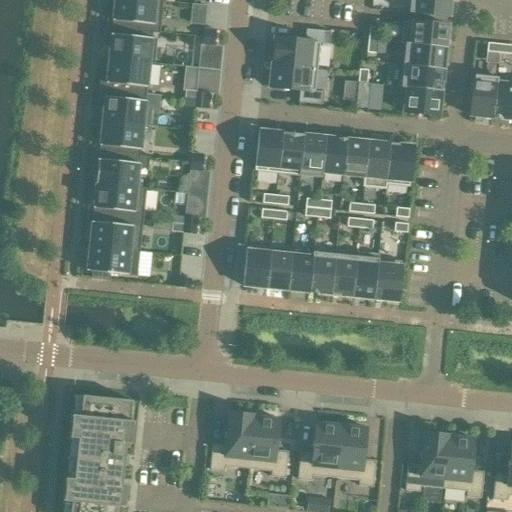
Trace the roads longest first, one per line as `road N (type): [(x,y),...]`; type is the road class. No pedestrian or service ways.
road 1 (residential): [(429,395),(452,133)]
road 2 (residential): [(230,110),(201,371)]
road 3 (residential): [(452,133),(230,110)]
road 4 (residential): [(0,350),(201,371)]
road 5 (residential): [(201,371),(397,392)]
road 6 (residential): [(187,511),(201,371)]
road 7 (residential): [(468,0),(452,133)]
road 8 (residential): [(385,511),(397,392)]
